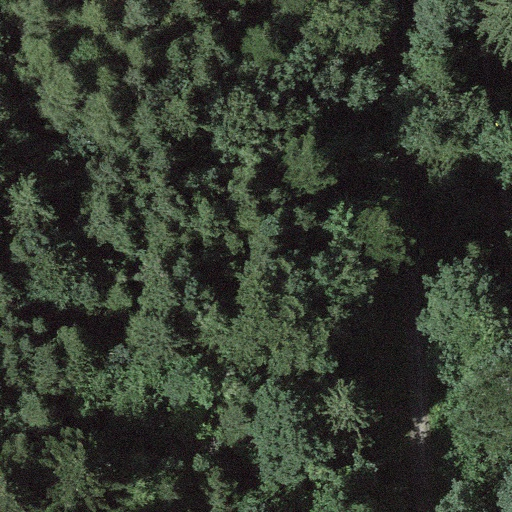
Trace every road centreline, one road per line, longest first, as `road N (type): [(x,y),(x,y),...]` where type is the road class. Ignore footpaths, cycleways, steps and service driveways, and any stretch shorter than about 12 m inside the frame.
road 1 (track): [(404,0),(427,511)]
road 2 (track): [(467,0),(511,297)]
